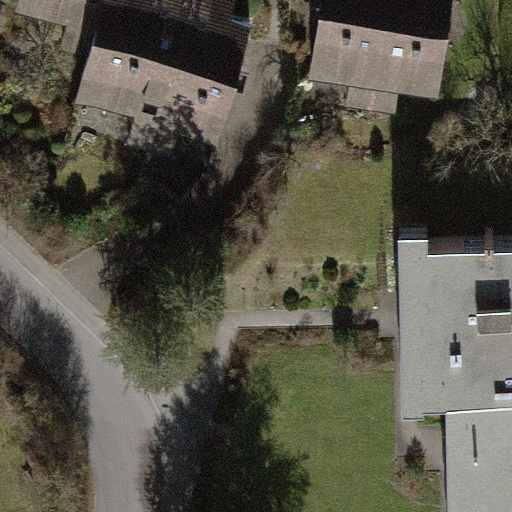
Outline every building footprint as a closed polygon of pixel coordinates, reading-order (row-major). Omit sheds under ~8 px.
[(0,0),(64,22),(71,0),(0,0)] [(157,0),(72,0),(41,95),(118,120),(157,0)] [(230,19),(169,0),(158,0),(121,117),(191,140),(230,19)] [(363,0),(277,0),(275,75),(362,77),(363,0)] [(445,0),(365,0),(365,75),(445,76),(445,0)] [(511,235),(424,239),(429,382),(467,380),(511,378),(511,235)] [(511,511),(511,378),(467,380),(471,511),(511,511)]
